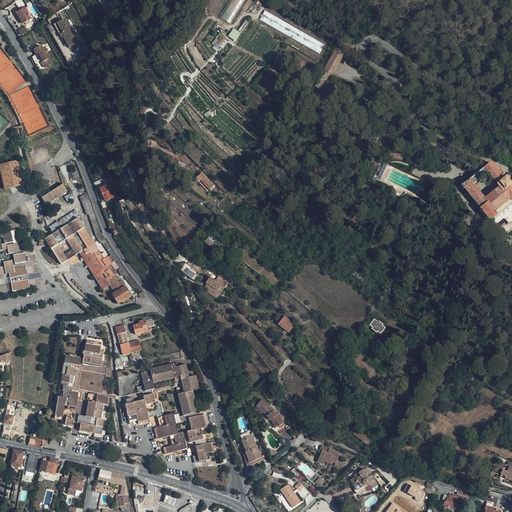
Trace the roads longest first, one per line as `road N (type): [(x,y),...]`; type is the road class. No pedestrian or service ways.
road 1 (residential): [(0,15),(74,147),(103,226),(211,376),(236,480)]
road 2 (residential): [(242,492),(309,429),(511,498)]
road 3 (unknown): [(294,341),(314,372),(287,362),(278,379),(300,434)]
road 4 (secondary): [(96,461),(219,496)]
